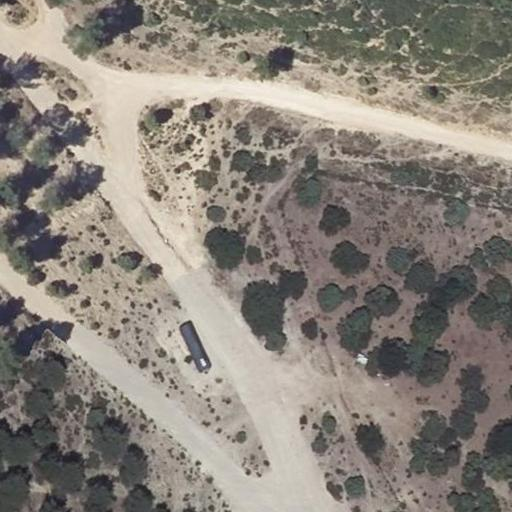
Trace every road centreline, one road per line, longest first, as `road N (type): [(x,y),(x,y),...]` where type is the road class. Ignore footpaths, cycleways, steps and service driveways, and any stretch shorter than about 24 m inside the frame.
road 1 (track): [(511,147),(223,86),(126,85),(129,203)]
road 2 (track): [(274,511),(120,389),(0,274)]
road 3 (track): [(285,511),(293,478),(289,431),(275,399),(129,203)]
road 4 (track): [(129,203),(0,44)]
